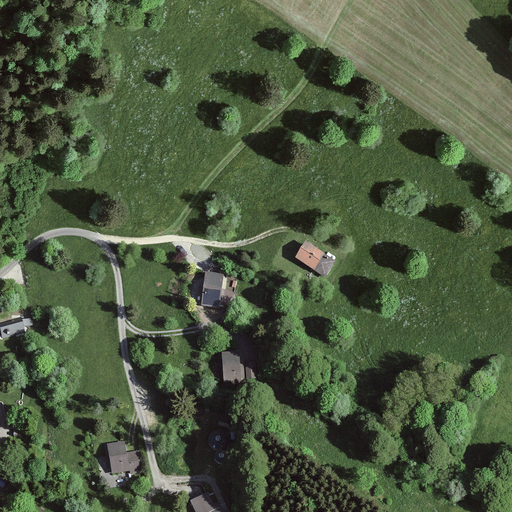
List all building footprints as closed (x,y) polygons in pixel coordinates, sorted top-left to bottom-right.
[(335,261),(305,242),(295,257),(325,277),(335,261)] [(230,277),(205,274),(200,306),(225,309),(230,277)] [(0,326),(0,338),(1,342),(26,335),(22,320),(0,326)] [(244,351),(223,353),(226,384),(247,382),(244,351)] [(124,443),(107,446),(113,476),(127,473),(128,478),(144,475),(140,452),(126,454),(124,443)] [(207,495),(190,504),(193,511),(221,511),(218,504),(213,506),(207,495)]
